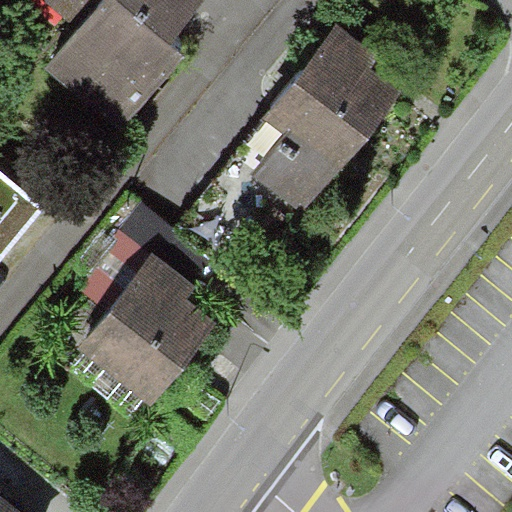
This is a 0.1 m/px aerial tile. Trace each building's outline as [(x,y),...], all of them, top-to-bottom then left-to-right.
[(52,52),(121,109),(187,32),(173,21),(189,0),(48,0),(77,23),(52,52)] [(218,176),(288,230),(403,93),(373,69),(385,54),(336,15),(260,109),(266,114),(218,176)] [(0,235),(37,189),(0,158),(0,235)] [(125,236),(149,257),(155,249),(196,284),(212,265),(148,209),(125,236)] [(81,339),(152,397),(217,319),(189,296),(199,285),(196,284),(155,249),(149,257),(81,339)] [(0,471),(0,511),(46,511),(49,509),(0,471)]
